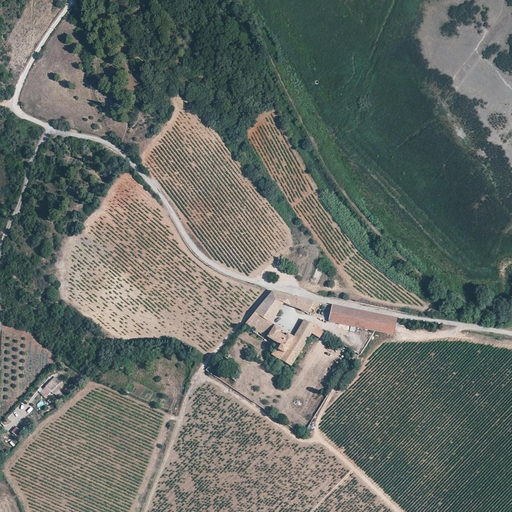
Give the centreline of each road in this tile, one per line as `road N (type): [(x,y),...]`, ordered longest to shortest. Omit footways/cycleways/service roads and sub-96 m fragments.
road 1 (unclassified): [(0,256),(35,151),(47,133),(69,133),(123,153),(198,253),(225,271),(396,315),(511,333)]
road 2 (track): [(397,511),(324,441),(301,440),(200,371),(184,347),(164,341),(119,356),(0,467)]
road 3 (track): [(274,287),(198,373),(144,511)]
road 4 (track): [(72,0),(12,99),(13,108),(53,131)]
